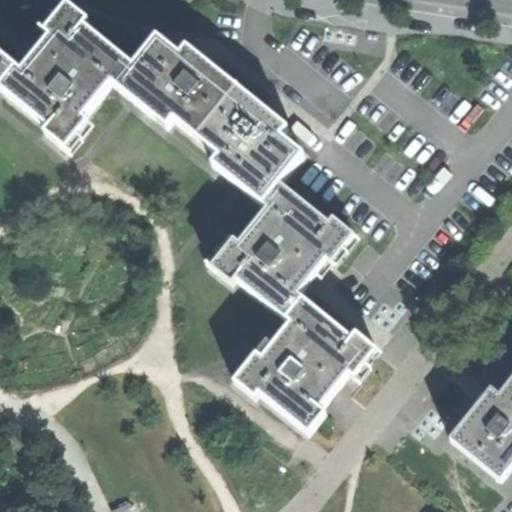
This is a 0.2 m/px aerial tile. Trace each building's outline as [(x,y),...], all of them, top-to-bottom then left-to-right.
[(116,87),(121,91),(138,70),(89,31),(95,26),(73,8),(50,36),(56,41),(44,55),(26,76),(21,72),(4,93),(53,132),(49,137),(70,155),(92,127),(87,122),(113,91),(116,87)] [(178,123),(201,142),(242,93),(213,69),(192,51),(185,59),(162,40),(138,70),(121,91),(170,131),(178,123)] [(0,89),(4,93),(21,72),(0,55),(0,89)] [(217,169),(267,210),(285,189),(308,159),(286,141),(292,133),(270,115),(242,93),(201,142),(223,161),(217,169)] [(280,315),(290,323),(306,304),(302,301),(321,277),(331,265),(335,269),(358,240),(338,224),(334,228),(285,189),(267,210),(271,214),(269,217),(243,249),(237,245),(215,272),(235,290),(241,283),(280,315)] [(262,397),(311,436),(328,417),(324,413),(339,395),(353,378),(357,382),(379,354),(361,339),(356,345),(306,304),(290,323),(293,326),(266,361),(260,356),(237,385),(257,402),(262,397)] [(454,443),(503,482),(511,471),(511,390),(504,401),(495,393),(476,415),(454,443)] [(111,511),(135,511),(131,502),(111,511)]
